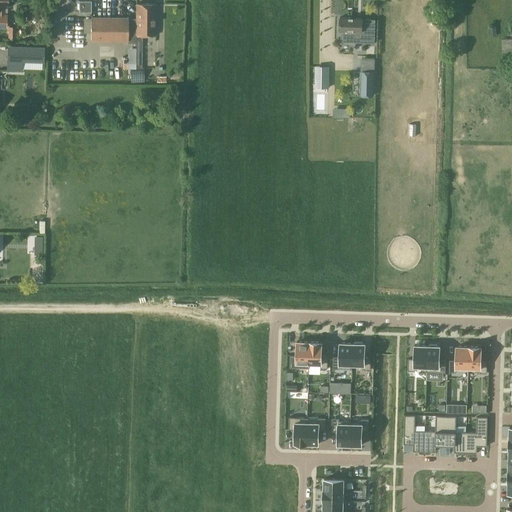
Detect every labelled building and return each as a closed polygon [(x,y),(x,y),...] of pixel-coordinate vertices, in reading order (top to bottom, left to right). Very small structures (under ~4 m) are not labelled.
[(91,12),(91,1),(79,1),(79,12),(91,12)] [(135,21),(136,35),(155,35),(155,4),(136,4),(135,21)] [(340,17),(339,30),(341,30),(341,41),(374,42),(375,19),(362,19),(362,17),(340,17)] [(127,35),(136,35),(135,21),(128,21),(128,18),(121,18),(91,18),(90,39),(127,40),(127,35)] [(17,70),(18,61),(44,62),(45,47),(8,45),(6,70),(17,70)] [(329,66),(315,65),(315,87),(329,87),(329,66)] [(144,79),(143,67),(130,68),(131,79),(144,79)] [(373,96),(374,72),(362,71),(361,95),(373,96)] [(25,119),(30,119),(30,108),(25,108),(25,106),(16,106),(15,125),(25,125),(25,119)] [(332,107),(332,115),(348,116),(348,107),(332,107)] [(33,235),(33,252),(41,252),(41,235),(33,235)] [(290,355),(290,367),(309,368),(309,341),(297,341),(297,355),(290,355)] [(309,341),(309,368),(309,365),(321,366),(321,368),(328,368),(328,356),(322,355),(322,342),(320,342),(310,341),(309,341)] [(333,356),(333,368),(340,368),(340,366),(352,366),(352,343),(340,342),(340,356),(333,356)] [(352,343),(352,366),(364,367),(364,369),(371,369),(371,357),(365,357),(365,343),(362,343),(362,342),(355,342),(355,343),(352,343)] [(408,358),(408,370),(415,371),(415,368),(426,369),(426,371),(427,371),(427,345),(415,344),(414,358),(408,358)] [(427,345),(427,371),(445,372),(446,359),(439,359),(440,345),(437,345),(437,344),(429,344),(429,345),(427,345)] [(450,359),(449,372),(456,372),(457,370),(468,370),(469,346),(456,346),(456,359),(450,359)] [(469,346),(468,370),(480,370),(480,373),(487,373),(487,360),(481,360),(481,346),(480,346),(469,346)] [(465,412),(465,403),(445,403),(444,411),(465,412)] [(470,411),(485,411),(485,403),(470,403),(470,411)] [(289,416),(289,429),(295,429),(295,443),(296,443),(306,443),(307,417),(289,416)] [(307,417),(306,443),(307,443),(318,443),(319,430),(325,430),(326,417),(319,417),(318,422),(308,422),(308,417),(307,417)] [(332,418),(332,430),(338,430),(338,444),(350,444),(350,421),(339,420),(339,418),(332,418)] [(404,418),(404,443),(413,443),(413,450),(424,451),(425,430),(415,430),(415,418),(404,418)] [(350,421),(350,444),(362,445),(362,431),(368,431),(369,419),(362,419),(361,423),(351,423),(351,421),(350,421)] [(425,430),(424,451),(436,451),(436,444),(445,444),(446,419),(436,419),(435,431),(425,430)] [(446,419),(445,444),(454,445),(454,452),(465,452),(466,431),(456,431),(456,420),(446,419)] [(466,431),(465,452),(477,452),(477,445),(487,446),(487,420),(477,420),(476,432),(466,431)] [(324,478),(324,489),(346,490),(346,479),(324,478)] [(324,489),(324,500),(346,500),(346,490),(324,489)] [(324,500),(323,511),(345,511),(346,500),(324,500)]
